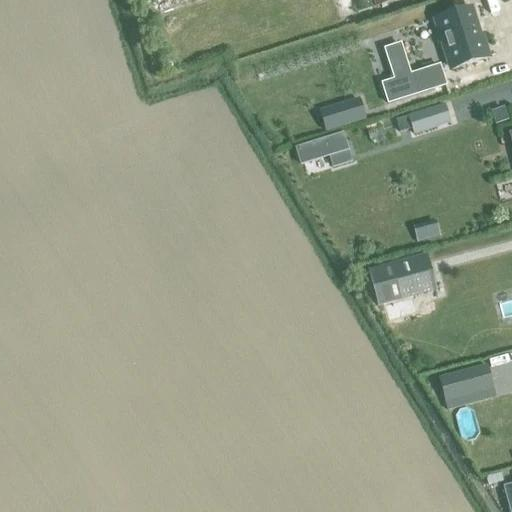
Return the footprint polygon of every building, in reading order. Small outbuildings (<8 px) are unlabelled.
[(400,0),(372,0),(375,9),(400,0)] [(470,10),(436,21),(452,72),(486,61),(479,39),(470,10)] [(409,77),(382,86),(388,106),(445,87),(439,68),(409,77)] [(357,102),(334,109),(340,129),(363,121),(357,102)] [(407,119),(411,131),(413,137),(438,128),(436,122),(448,118),(445,107),(407,119)] [(407,119),(395,123),(399,135),(411,131),(407,119)] [(343,135),(294,150),(299,168),(328,159),(332,171),(352,165),(343,135)] [(436,225),(413,231),(416,243),(440,238),(436,225)] [(426,257),(368,273),(377,308),(382,307),(384,307),(388,322),(417,314),(413,299),(410,288),(433,282),(426,257)] [(486,368),(437,381),(444,405),(446,413),(472,406),(469,398),(492,392),(486,368)] [(511,511),(511,485),(502,489),(508,511),(511,511)]
